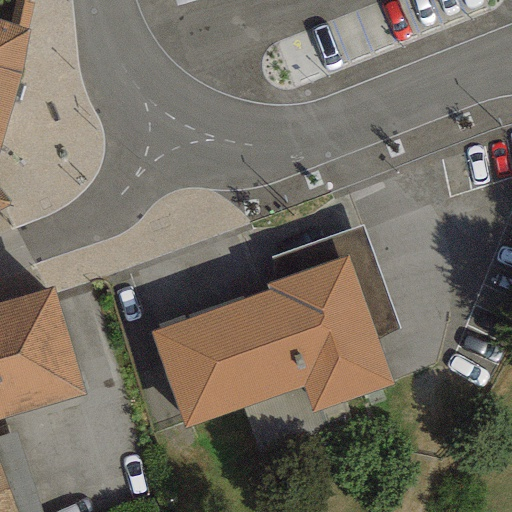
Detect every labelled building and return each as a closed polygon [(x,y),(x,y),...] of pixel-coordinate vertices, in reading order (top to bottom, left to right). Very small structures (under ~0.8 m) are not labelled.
[(0,137),(29,32),(23,29),(30,6),(15,0),(12,0),(8,22),(0,20),(0,137)] [(0,210),(11,205),(0,195),(0,210)] [(269,259),(276,280),(346,256),(374,338),(398,330),(362,227),(269,259)] [(266,292),(149,333),(183,428),(301,387),(311,413),(391,385),(374,338),(346,256),(276,280),(264,285),(266,292)] [(50,287),(0,302),(0,419),(84,397),(50,287)] [(0,511),(14,511),(0,471),(0,511)]
